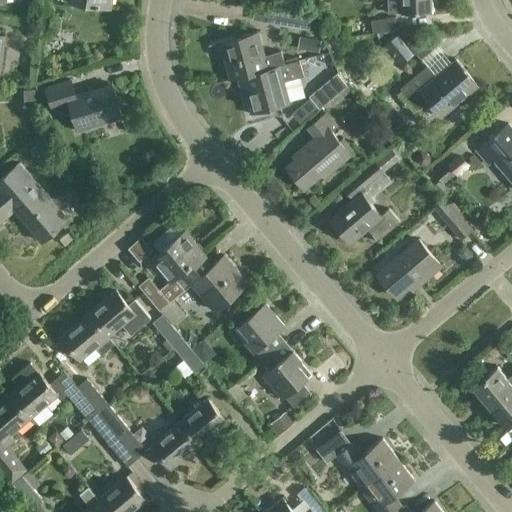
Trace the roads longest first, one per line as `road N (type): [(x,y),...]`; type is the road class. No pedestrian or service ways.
road 1 (residential): [(212,161),(30,315),(0,278)]
road 2 (residential): [(384,363),(212,161)]
road 3 (residential): [(201,511),(384,363)]
road 4 (residential): [(510,511),(384,363)]
road 5 (residential): [(212,161),(165,90),(156,45),(160,0)]
road 6 (residential): [(384,363),(511,254)]
